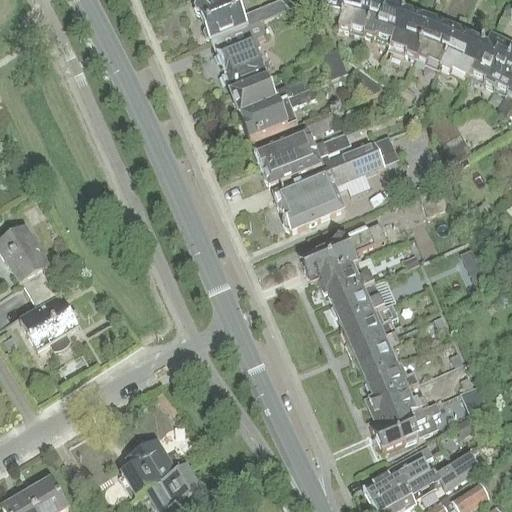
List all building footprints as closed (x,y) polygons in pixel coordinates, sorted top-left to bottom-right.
[(210,46),(227,39),(260,26),(286,15),(286,14),(277,3),(240,19),(231,0),(204,11),(200,9),(195,11),(194,15),(196,20),(200,22),(210,46)] [(319,0),(319,3),(324,16),(335,19),(340,20),(346,0),(319,0)] [(348,36),(363,40),(375,4),(376,1),(374,0),(346,0),(340,20),(335,19),(331,33),(331,34),(348,39),(348,36)] [(373,45),(374,43),(388,48),(400,15),(398,14),(399,9),(397,5),(388,2),(385,3),(384,7),(375,4),(363,40),(362,42),(373,45)] [(403,61),(415,66),(429,30),(422,27),(423,24),(420,21),(410,17),(408,19),(404,17),(390,53),(404,59),(403,61)] [(266,40),(260,26),(227,39),(232,51),(215,58),(228,91),(263,77),(254,55),(260,53),(256,44),(266,40)] [(427,69),(440,74),(455,40),(457,37),(452,35),(452,33),(443,29),(438,30),(437,33),(429,30),(415,66),(426,71),(427,69)] [(439,76),(450,81),(451,79),(464,84),(482,49),(478,47),(477,44),(468,40),(464,40),(463,44),(455,40),(440,74),(439,76)] [(505,99),(504,101),(505,102),(494,123),(504,128),(510,117),(511,117),(511,59),(504,55),(506,52),(505,49),(495,45),(493,46),(491,45),(488,52),(486,51),(471,81),(483,88),(482,90),(493,95),(494,93),(505,99)] [(344,78),(333,54),(317,61),(328,85),(344,78)] [(381,94),(352,74),(351,78),(361,103),(381,94)] [(228,99),(238,123),(306,96),(302,87),(277,97),(277,99),(270,102),(264,85),(228,99)] [(388,93),(398,100),(403,92),(393,86),(388,93)] [(306,96),(238,123),(241,131),(240,131),(247,148),(297,128),(290,113),(320,101),(316,91),(306,96)] [(403,92),(398,100),(408,107),(413,100),(403,92)] [(258,172),(312,151),(309,143),(330,134),(323,118),(301,127),(304,134),(251,155),(258,172)] [(419,119),(410,123),(413,132),(423,128),(419,119)] [(447,120),(437,126),(442,136),(453,130),(447,120)] [(433,142),(442,136),(437,126),(427,132),(433,142)] [(442,136),(433,142),(439,152),(459,140),(453,130),(442,136)] [(344,138),(312,151),(258,172),(261,179),(262,178),(267,192),(320,170),(317,162),(325,159),(325,158),(348,149),(344,138)] [(439,152),(444,162),(464,150),(459,140),(439,152)] [(271,199),(278,216),(279,216),(332,193),(396,165),(387,143),(360,154),(323,170),(325,176),(271,199)] [(470,160),(464,150),(444,162),(450,172),(470,160)] [(440,200),(434,187),(414,196),(425,222),(452,209),(447,197),(440,200)] [(342,215),(332,193),(279,216),(288,238),(342,215)] [(312,289),(318,287),(356,269),(352,260),(385,245),(378,229),(331,250),(332,253),(302,266),(312,289)] [(24,289),(32,302),(52,290),(44,277),(52,273),(27,231),(0,247),(0,252),(23,290),(24,289)] [(412,261),(401,266),(405,276),(417,271),(412,261)] [(511,265),(502,274),(509,284),(511,281),(511,265)] [(367,293),(373,291),(368,280),(362,283),(356,269),(318,287),(324,301),(328,299),(332,309),(367,293)] [(60,303),(52,290),(32,302),(41,316),(22,327),(40,356),(52,349),(56,356),(63,355),(68,351),(72,346),(68,339),(81,331),(63,302),(60,303)] [(342,333),(385,314),(380,304),(374,307),(367,293),(332,309),(342,333)] [(393,311),(385,314),(342,333),(353,359),(394,340),(389,329),(399,324),(393,311)] [(444,334),(439,323),(431,327),(436,338),(444,334)] [(353,359),(365,385),(399,369),(393,356),(400,353),(394,340),(353,359)] [(15,341),(5,347),(10,356),(20,350),(15,341)] [(460,370),(455,360),(447,364),(452,374),(460,370)] [(416,389),(411,380),(405,382),(399,369),(365,385),(375,408),(410,392),(416,389)] [(458,387),(463,398),(471,394),(466,384),(458,387)] [(367,432),(370,439),(427,413),(422,403),(416,405),(410,392),(375,408),(367,412),(375,429),(367,432)] [(434,420),(430,412),(427,413),(370,439),(380,461),(417,445),(412,434),(424,429),(420,421),(424,419),(426,424),(434,420)] [(470,421),(453,432),(460,444),(477,433),(470,421)] [(174,482),(186,475),(176,458),(165,464),(156,448),(126,466),(131,474),(121,480),(135,505),(149,497),(174,482)] [(370,511),(371,511),(404,493),(426,481),(420,470),(431,464),(426,454),(385,477),(387,481),(362,496),(370,511)] [(431,478),(426,481),(404,493),(371,511),(414,511),(411,506),(436,492),(435,491),(440,488),(444,494),(478,473),(470,460),(433,482),(431,478)] [(155,511),(195,511),(192,505),(202,499),(187,474),(186,475),(174,482),(149,497),(156,509),(154,510),(155,511)] [(75,491),(87,511),(103,511),(87,484),(75,491)] [(67,511),(51,485),(28,499),(34,511),(67,511)] [(476,511),(486,506),(477,492),(472,485),(438,507),(431,511),(448,511),(449,511),(448,511),(476,511)] [(34,511),(28,499),(6,511),(34,511)]
